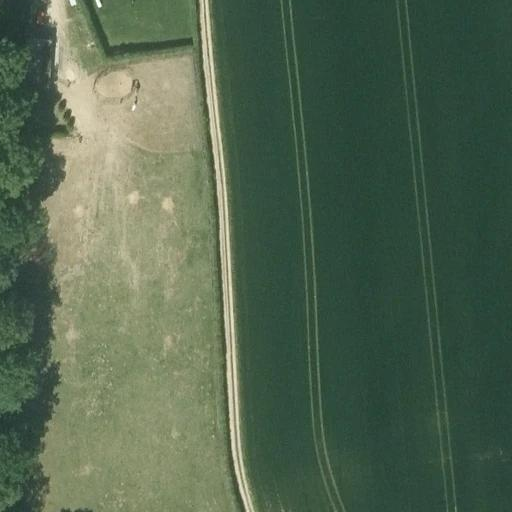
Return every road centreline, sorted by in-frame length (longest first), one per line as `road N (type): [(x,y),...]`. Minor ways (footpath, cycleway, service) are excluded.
road 1 (track): [(246,511),(230,415),(203,0)]
road 2 (unknown): [(14,511),(3,369),(16,0)]
